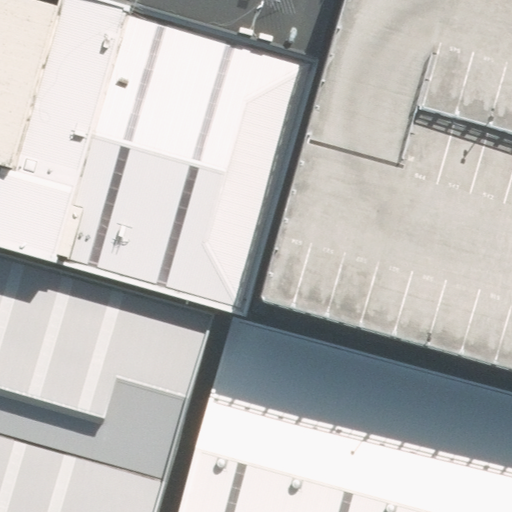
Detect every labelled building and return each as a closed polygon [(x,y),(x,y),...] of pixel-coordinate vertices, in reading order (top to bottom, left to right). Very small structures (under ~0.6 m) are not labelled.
[(0,0),(0,247),(249,315),(320,57),(116,0),(0,0)] [(116,0),(320,57),(337,0),(116,0)] [(511,0),(347,0),(265,316),(511,382),(511,0)] [(0,511),(156,511),(214,312),(0,251),(0,511)] [(511,511),(511,391),(234,317),(181,511),(511,511)]
